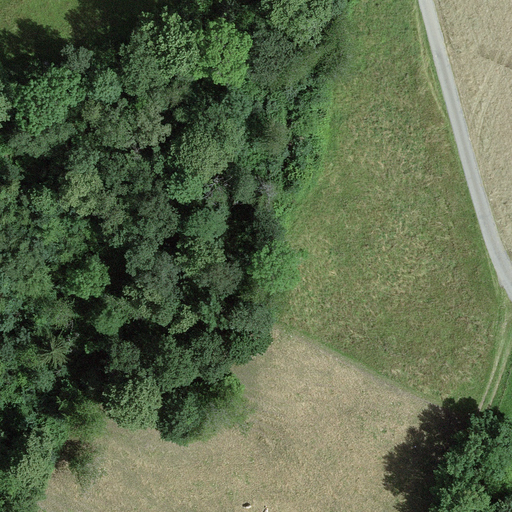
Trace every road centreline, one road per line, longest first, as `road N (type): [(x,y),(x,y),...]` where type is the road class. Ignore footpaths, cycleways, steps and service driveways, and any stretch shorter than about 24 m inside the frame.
road 1 (unclassified): [(511,282),(424,0)]
road 2 (track): [(452,511),(466,450),(511,329)]
